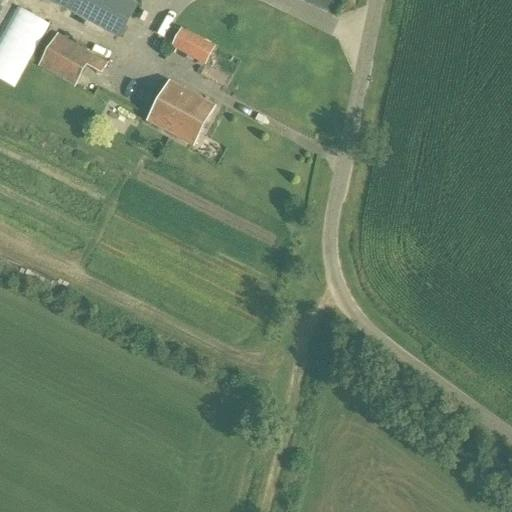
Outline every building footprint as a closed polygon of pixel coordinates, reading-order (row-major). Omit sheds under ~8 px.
[(47,0),(120,39),(138,4),(130,0),(47,0)] [(0,49),(0,55),(8,59),(0,79),(0,82),(21,91),(47,22),(15,10),(0,49)] [(172,47),(206,66),(216,48),(182,29),(172,47)] [(58,34),(39,67),(75,88),(87,66),(102,74),(108,64),(58,34)] [(149,122),(173,135),(183,116),(175,111),(186,92),(170,83),(149,122)] [(183,116),(173,135),(194,147),(216,108),(186,92),(175,111),(183,116)]
